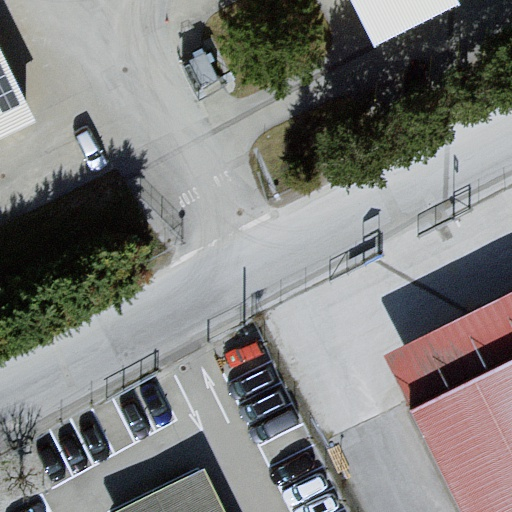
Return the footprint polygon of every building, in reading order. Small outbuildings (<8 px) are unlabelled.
[(353,0),(372,38),(452,0),(353,0)] [(0,40),(0,132),(37,114),(0,40)] [(511,279),(383,341),(408,393),(511,341),(511,279)] [(511,511),(511,341),(408,393),(466,511),(511,511)] [(217,511),(193,460),(96,506),(98,511),(217,511)]
